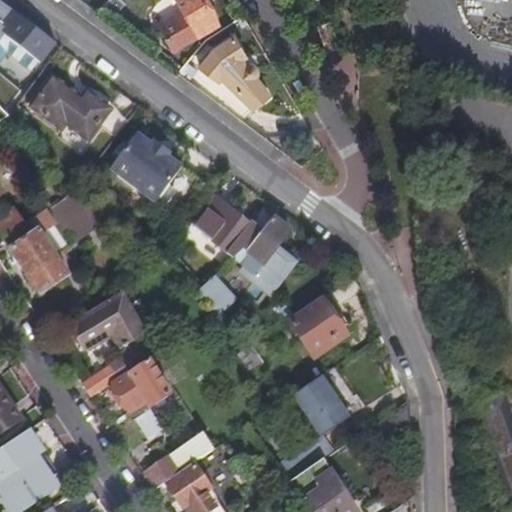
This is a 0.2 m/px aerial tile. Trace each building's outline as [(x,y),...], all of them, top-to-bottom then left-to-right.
[(176,0),(183,11),(159,26),(173,49),(218,23),(204,0),(176,0)] [(57,45),(16,14),(10,23),(0,15),(0,40),(3,37),(41,65),(57,45)] [(382,15),(385,40),(394,39),(392,14),(382,15)] [(319,27),(326,52),(339,48),(331,23),(319,27)] [(212,49),(200,67),(217,81),(220,77),(248,105),(256,109),(270,97),(266,90),(255,77),(255,75),(256,71),(256,70),(255,68),(254,66),(252,65),(250,65),(247,66),(240,58),(245,55),(233,36),(212,49)] [(90,141),(112,110),(89,93),(83,100),(54,79),(33,109),(63,131),(68,125),(90,141)] [(0,108),(0,109),(4,114),(8,110),(4,105),(0,108)] [(97,167),(130,124),(112,110),(90,141),(68,125),(63,131),(58,138),(97,167)] [(137,136),(110,171),(178,222),(204,186),(137,136)] [(46,214),(59,205),(47,187),(34,195),(46,214)] [(94,210),(78,192),(59,205),(46,214),(26,227),(5,241),(42,296),(68,278),(40,237),(55,227),(59,233),(94,210)] [(249,254),(269,228),(256,219),(252,226),(218,200),(196,229),(213,242),(215,240),(237,257),(244,250),(249,254)] [(0,220),(0,233),(5,241),(26,227),(15,211),(0,220)] [(269,228),(249,254),(244,250),(237,257),(234,260),(252,274),(275,291),(297,262),(279,248),(291,232),(276,219),(269,228)] [(219,273),(198,292),(218,314),(240,298),(219,273)] [(355,332),(329,294),(290,320),(316,359),(355,332)] [(71,329),(72,330),(120,297),(119,296),(71,329)] [(120,297),(72,330),(87,351),(113,333),(121,346),(125,343),(126,345),(129,343),(128,341),(143,331),(120,297)] [(172,395),(150,362),(113,386),(131,413),(129,414),(149,444),(164,433),(150,410),(172,395)] [(84,386),(91,399),(114,383),(106,371),(84,386)] [(350,417),(323,377),(294,397),(322,437),(350,417)] [(0,436),(22,421),(0,388),(0,436)] [(409,426),(398,410),(368,431),(380,447),(409,426)] [(43,453),(30,434),(0,452),(0,497),(9,511),(17,511),(53,488),(37,457),(43,453)] [(157,490),(166,484),(195,464),(216,450),(204,434),(146,473),(157,490)] [(288,485),(318,465),(306,448),(277,468),(288,485)] [(356,511),(323,462),(318,465),(288,485),(292,489),(306,511),(356,511)] [(189,506),(192,511),(225,511),(217,499),(217,496),(195,464),(166,484),(184,509),(189,506)]
